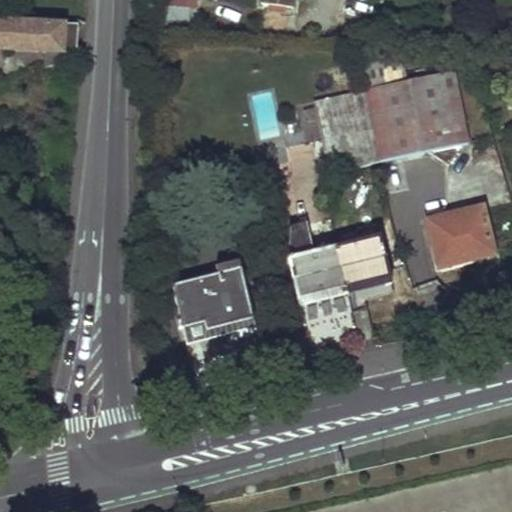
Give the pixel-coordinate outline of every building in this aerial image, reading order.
[(162,0),(162,23),(195,25),(196,0),(162,0)] [(257,0),(256,6),(289,10),(289,0),(257,0)] [(0,53),(42,54),(41,72),(60,64),(61,43),(75,44),(77,29),(0,24),(0,53)] [(342,66),(308,74),(313,96),(347,88),(342,66)] [(380,91),(361,95),(377,165),(431,155),(450,168),(462,148),(466,147),(452,75),(416,82),(414,74),(378,82),(380,91)] [(360,90),(310,102),(327,176),(377,165),(361,95),(360,90)] [(480,210),(429,223),(439,266),(491,253),(480,210)] [(289,261),(283,262),(295,309),(344,296),(332,252),(331,250),(312,255),(305,227),(290,230),(289,261)] [(378,238),(331,250),(332,252),(344,296),(391,285),(378,238)] [(235,273),(171,289),(186,346),(250,329),(235,273)] [(452,511),(495,511),(491,499),(452,510),(452,511)]
